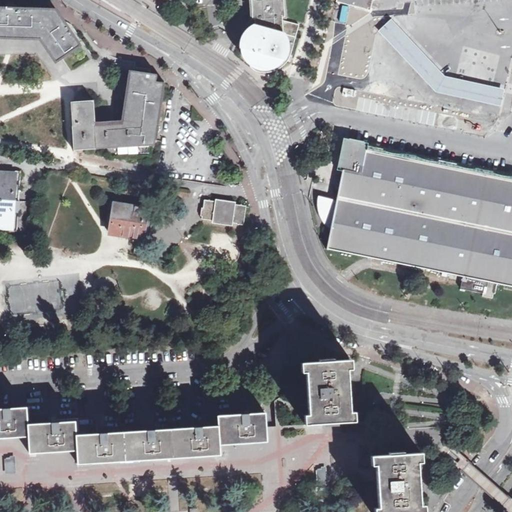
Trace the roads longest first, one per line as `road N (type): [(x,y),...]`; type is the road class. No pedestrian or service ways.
road 1 (residential): [(286,266),(275,193),(246,109),(205,72),(130,33)]
road 2 (residential): [(130,33),(231,124),(286,266)]
road 3 (residential): [(511,356),(381,334)]
road 4 (residential): [(381,334),(308,297),(286,266)]
